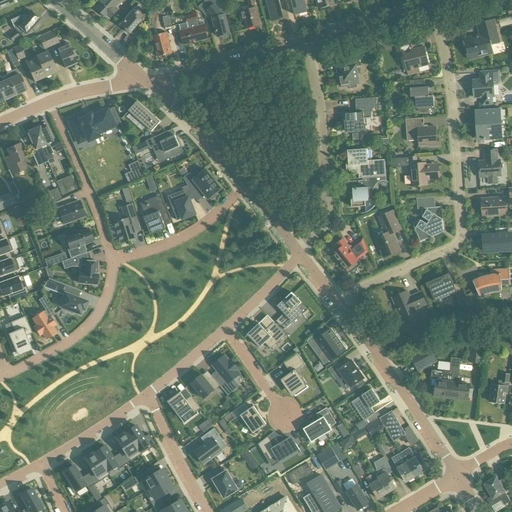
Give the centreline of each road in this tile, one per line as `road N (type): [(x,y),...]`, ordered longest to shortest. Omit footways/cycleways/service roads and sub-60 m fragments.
road 1 (residential): [(339,300),(444,249),(461,230),(435,7)]
road 2 (residential): [(301,258),(329,212),(308,41)]
road 3 (residential): [(339,300),(455,478)]
road 4 (residential): [(140,79),(308,41)]
road 5 (residential): [(112,257),(48,101)]
road 6 (residential): [(6,370),(84,329),(109,291),(112,257)]
road 7 (residential): [(245,187),(185,235),(112,257)]
road 8 (residential): [(245,187),(207,137),(140,79)]
road 9 (residential): [(308,41),(435,7)]
road 10 (residential): [(150,398),(42,466)]
road 11 (residential): [(150,398),(207,511)]
